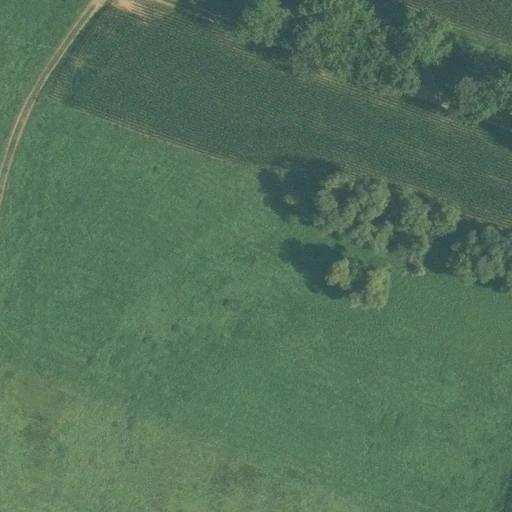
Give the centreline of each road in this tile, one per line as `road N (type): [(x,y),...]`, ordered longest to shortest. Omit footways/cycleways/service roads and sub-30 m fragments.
road 1 (track): [(511,134),(142,0)]
road 2 (track): [(0,261),(19,167),(40,116),(124,0)]
road 3 (track): [(511,58),(351,0)]
